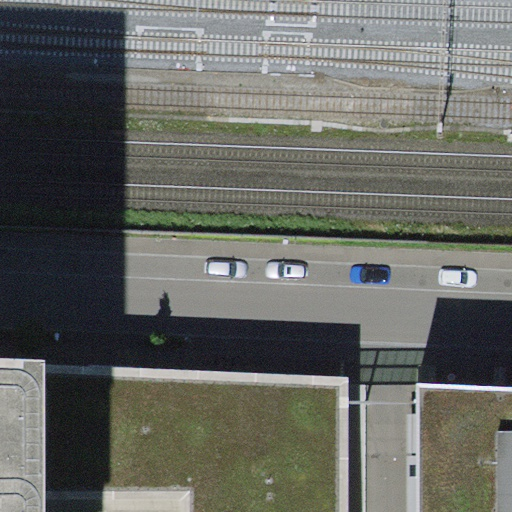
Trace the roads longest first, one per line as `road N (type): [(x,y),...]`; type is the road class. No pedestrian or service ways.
road 1 (residential): [(0,296),(511,319)]
road 2 (unknown): [(460,317),(469,511)]
